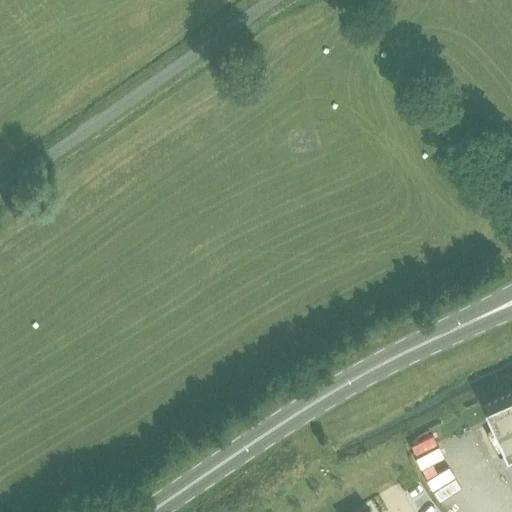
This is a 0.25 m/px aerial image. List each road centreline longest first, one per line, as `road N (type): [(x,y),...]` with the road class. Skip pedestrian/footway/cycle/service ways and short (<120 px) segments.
road 1 (primary): [(467,321),(317,403),(158,511)]
road 2 (residential): [(0,189),(268,0)]
